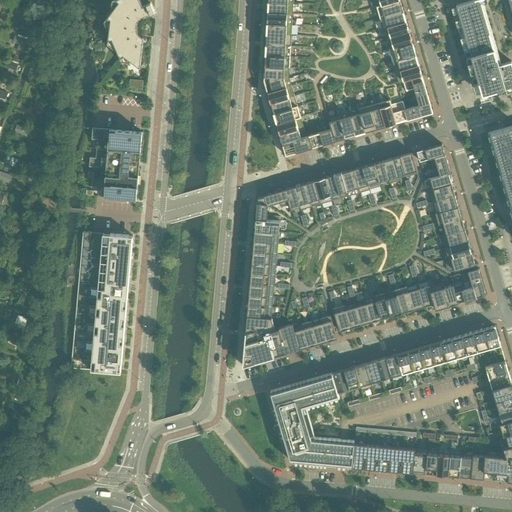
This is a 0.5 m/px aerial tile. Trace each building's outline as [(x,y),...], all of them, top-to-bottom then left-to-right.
[(156,8),(155,0),(115,0),(119,2),(106,19),(110,20),(108,41),(112,39),(120,59),(123,55),(140,68),(143,41),(142,40),(142,41),(141,40),(136,36),(135,35),(133,29),(132,29),(133,27),(133,22),(134,20),(138,15),(137,15),(139,14),(144,12),(145,15),(146,15),(150,13),(151,14),(155,12),(153,9),(155,8),(156,8)] [(268,0),(264,80),(286,155),(288,154),(288,155),(292,154),(292,153),(345,138),(338,115),(328,118),(331,128),(327,130),(323,117),(322,117),(323,122),(322,122),(320,115),(322,115),(321,110),(309,113),(298,76),(302,0),(268,0)] [(399,0),(377,7),(380,18),(403,12),(399,0)] [(460,17),(460,18),(483,11),(482,8),(479,0),(472,0),(456,5),(456,6),(458,11),(460,17)] [(483,11),(460,18),(460,19),(462,25),(464,30),(464,31),(487,24),(485,18),(483,11)] [(383,29),(385,28),(406,22),(403,12),(380,18),(383,29)] [(32,16),(25,13),(22,19),(30,22),(32,16)] [(409,31),(406,22),(385,28),(388,37),(409,31)] [(467,43),(467,44),(491,37),(487,24),(464,31),(466,37),(466,38),(467,43)] [(391,49),(412,43),(410,36),(410,33),(409,31),(388,37),(391,48),(391,49)] [(14,42),(25,46),(27,40),(16,35),(14,42)] [(471,56),(494,49),(491,37),(467,44),(468,44),(469,50),(471,56)] [(339,41),(337,41),(335,41),(333,43),(332,44),(331,47),(331,49),(333,51),(334,52),(336,53),(338,53),(341,52),(342,51),(343,49),(344,47),(344,45),(343,43),(341,42),(339,41)] [(389,49),(392,61),(416,54),(412,43),(391,49),(391,48),(389,49)] [(498,63),(494,49),(471,56),(471,57),(474,65),(474,67),(481,91),(491,88),(492,92),(506,88),(511,86),(511,62),(511,61),(499,65),(498,63)] [(416,54),(392,61),(395,71),(419,65),(416,54)] [(18,64),(7,61),(5,67),(16,71),(18,64)] [(403,80),(422,75),(419,65),(395,71),(399,83),(403,81),(403,80)] [(35,77),(38,78),(45,80),(47,74),(48,70),(43,68),(42,70),(38,68),(35,77)] [(117,81),(121,75),(116,71),(111,77),(117,81)] [(425,86),(422,75),(403,80),(403,81),(406,91),(414,89),(425,86)] [(55,76),(52,87),(59,89),(62,78),(55,76)] [(130,78),(130,86),(144,87),(144,78),(130,78)] [(419,105),(430,102),(425,86),(414,89),(419,105)] [(396,123),(391,104),(390,100),(379,103),(386,126),(396,123)] [(405,109),(403,101),(391,104),(396,123),(408,120),(405,109)] [(433,112),(430,102),(419,105),(405,109),(408,120),(433,112)] [(386,126),(379,103),(369,106),(376,129),(381,127),(381,128),(385,127),(385,126),(386,126)] [(365,132),(376,129),(369,106),(358,109),(358,111),(359,111),(365,132)] [(350,111),(338,115),(345,138),(355,135),(349,114),(350,114),(350,111)] [(358,111),(350,114),(349,114),(355,135),(365,132),(359,111),(358,111)] [(15,132),(26,136),(29,129),(18,125),(15,132)] [(511,139),(510,133),(511,132),(510,126),(488,133),(489,134),(492,133),(493,138),(490,139),(496,160),(499,159),(500,163),(497,164),(503,185),(506,184),(508,189),(505,190),(511,210),(511,209),(511,139)] [(93,127),(91,139),(98,140),(96,157),(90,157),(89,166),(106,168),(104,197),(136,200),(142,132),(93,127)] [(434,157),(445,153),(442,143),(417,150),(420,161),(434,157)] [(400,155),(406,173),(406,176),(418,172),(412,152),(400,155)] [(445,154),(445,153),(434,157),(439,171),(440,175),(448,173),(450,173),(445,154)] [(400,155),(393,157),(398,176),(406,173),(400,155)] [(7,156),(4,162),(15,166),(17,160),(7,156)] [(398,176),(393,157),(383,160),(389,178),(390,183),(399,180),(398,176)] [(389,178),(383,160),(374,163),(380,181),(389,178)] [(381,186),(380,181),(374,163),(362,166),(369,189),(381,186)] [(362,166),(354,169),(360,192),(369,189),(362,166)] [(360,192),(354,169),(342,172),(348,195),(360,192)] [(0,174),(0,179),(9,182),(12,176),(1,172),(0,174)] [(334,174),(341,197),(348,195),(342,172),(334,174)] [(440,175),(434,177),(428,179),(431,189),(451,183),(448,173),(440,175)] [(334,174),(324,177),(331,200),(341,197),(334,174)] [(331,200),(324,177),(314,180),(321,203),(331,200)] [(321,203),(314,180),(258,197),(247,315),(243,365),(337,338),(330,315),(329,315),(323,294),(316,296),(317,235),(323,232),(321,229),(323,228),(320,222),(326,219),(321,203)] [(455,195),(451,183),(431,189),(428,190),(432,201),(455,195)] [(455,195),(432,201),(435,213),(458,206),(455,195)] [(441,223),(461,217),(458,206),(435,213),(438,224),(441,223)] [(465,229),(461,217),(441,223),(444,234),(444,235),(447,235),(465,229)] [(40,224),(32,221),(30,227),(38,230),(40,224)] [(442,235),(445,247),(468,241),(465,229),(447,235),(444,235),(444,234),(442,235)] [(76,312),(76,313),(76,321),(75,321),(75,322),(76,322),(75,330),(74,330),(74,331),(75,331),(74,339),(74,340),(73,348),(73,349),(72,357),(72,358),(72,367),(71,367),(72,367),(78,368),(84,368),(84,369),(85,369),(85,368),(91,369),(92,369),(95,369),(95,370),(99,370),(99,369),(101,369),(101,370),(105,370),(108,370),(107,371),(110,371),(110,370),(111,370),(111,371),(117,371),(120,371),(121,362),(122,362),(125,326),(124,326),(125,317),(126,317),(127,308),(126,308),(127,299),(128,290),(126,289),(127,282),(128,282),(128,281),(129,281),(128,281),(129,272),(130,272),(131,264),(131,263),(130,263),(131,255),(132,245),(132,236),(129,236),(129,235),(103,233),(97,233),(97,232),(94,232),(90,232),(84,231),(83,231),(83,232),(84,232),(83,241),(82,241),(83,241),(82,250),(81,259),(80,268),(80,277),(79,277),(79,286),(78,286),(79,286),(78,294),(78,295),(77,303),(77,304),(76,312)] [(451,258),(471,252),(468,241),(445,247),(449,259),(451,258)] [(475,264),(471,252),(451,258),(454,270),(475,264)] [(468,271),(472,287),(473,287),(476,297),(486,294),(478,268),(468,271)] [(27,276),(38,279),(40,272),(29,269),(27,276)] [(428,280),(427,280),(434,303),(436,309),(449,305),(443,287),(442,282),(434,285),(432,279),(428,280)] [(434,303),(427,280),(417,283),(424,306),(434,303)] [(417,283),(406,286),(413,309),(424,306),(417,283)] [(453,284),(443,287),(449,305),(458,302),(455,292),(453,284)] [(413,309),(406,286),(395,290),(402,312),(413,309)] [(473,287),(472,287),(455,292),(458,302),(476,297),(473,287)] [(384,293),(391,316),(402,312),(395,290),(384,293)] [(381,319),(391,316),(384,293),(374,296),(375,301),(381,319)] [(25,296),(23,303),(32,306),(34,300),(25,296)] [(361,324),(371,322),(365,303),(365,301),(355,304),(361,324)] [(381,319),(375,301),(365,303),(371,322),(381,319)] [(351,327),(345,307),(345,304),(333,308),(340,331),(351,327)] [(355,304),(345,307),(351,327),(361,324),(355,304)] [(15,322),(25,326),(27,319),(18,316),(15,322)] [(495,325),(484,328),(489,348),(501,345),(495,325)] [(484,328),(473,331),(479,351),(489,348),(484,328)] [(473,331),(462,335),(468,354),(479,351),(473,331)] [(462,335),(451,338),(457,358),(468,354),(462,335)] [(12,343),(17,345),(20,339),(14,337),(12,343)] [(451,338),(440,341),(446,361),(457,358),(451,338)] [(440,341),(429,344),(435,364),(446,361),(440,341)] [(429,344),(419,347),(424,367),(435,364),(429,344)] [(419,347),(408,350),(414,370),(424,367),(419,347)] [(414,370),(408,350),(397,354),(402,373),(402,374),(414,370)] [(397,354),(386,357),(391,376),(402,373),(397,354)] [(386,357),(375,360),(381,379),(391,376),(386,357)] [(375,360),(365,363),(371,382),(381,379),(375,360)] [(486,367),(486,368),(489,378),(490,383),(492,388),(511,383),(511,382),(510,377),(509,372),(505,360),(504,360),(494,363),(485,366),(486,367)] [(365,363),(354,366),(361,388),(360,388),(361,390),(372,387),(371,382),(365,363)] [(354,366),(344,369),(350,391),(360,388),(361,388),(354,366)] [(344,369),(332,372),(338,394),(350,391),(344,369)] [(345,466),(352,466),(354,443),(354,440),(345,439),(311,436),(302,408),(339,397),(338,394),(332,372),(270,391),(280,424),(284,423),(285,427),(281,428),(291,461),(343,465),(345,466)] [(18,386),(26,388),(27,382),(20,379),(18,386)] [(493,402),(496,401),(496,400),(511,395),(511,383),(492,388),(490,389),(493,402)] [(511,395),(496,400),(499,412),(511,408),(511,395)] [(502,423),(511,420),(511,408),(499,412),(502,423)] [(500,424),(503,436),(511,433),(511,420),(502,423),(500,424)] [(511,433),(503,436),(506,447),(511,445),(511,433)] [(352,466),(365,467),(367,444),(359,443),(354,443),(352,466)] [(365,467),(377,468),(379,445),(371,444),(367,444),(365,467)] [(377,468),(389,469),(391,446),(383,445),(379,445),(377,468)] [(485,455),(483,478),(511,480),(511,445),(506,447),(503,448),(506,456),(485,454),(484,455),(485,455)] [(389,469),(401,471),(403,447),(395,446),(391,446),(389,469)] [(401,471),(413,472),(415,449),(415,448),(407,447),(403,447),(401,471)] [(413,472),(426,473),(427,453),(428,453),(428,450),(415,449),(413,472)] [(436,474),(448,475),(450,452),(438,451),(438,453),(436,474)] [(449,475),(459,476),(461,453),(450,452),(448,475),(449,475)] [(426,473),(436,474),(438,453),(428,453),(427,453),(426,473)] [(459,476),(471,477),(473,454),(461,453),(459,476)] [(471,477),(483,478),(485,455),(484,455),(473,454),(471,477)]
